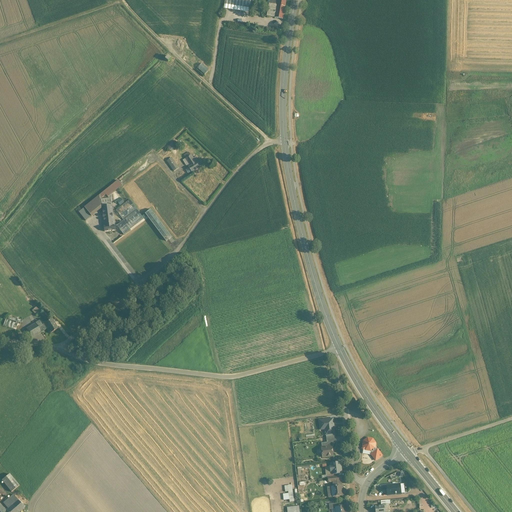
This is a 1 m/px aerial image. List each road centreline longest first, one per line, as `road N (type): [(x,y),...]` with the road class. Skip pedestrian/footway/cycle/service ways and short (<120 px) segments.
road 1 (track): [(269,141),(120,1),(0,42)]
road 2 (unclassified): [(54,347),(146,281),(260,146),(284,140)]
road 3 (unclassified): [(338,347),(225,379),(96,363),(54,347)]
road 4 (secondary): [(284,140),(315,287),(338,347)]
road 5 (secondary): [(295,0),(284,140)]
road 6 (secondary): [(338,347),(407,453)]
road 7 (residential): [(335,366),(353,474),(366,484)]
